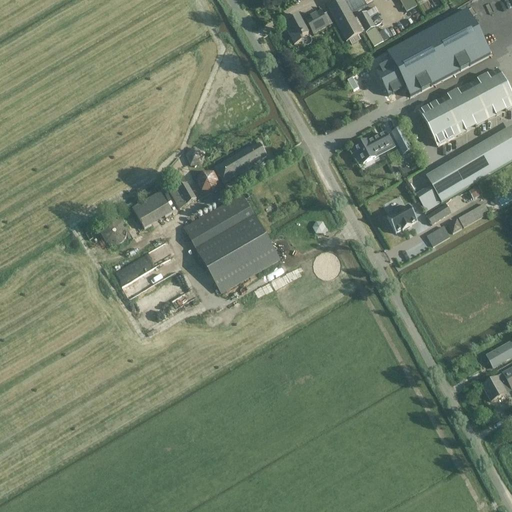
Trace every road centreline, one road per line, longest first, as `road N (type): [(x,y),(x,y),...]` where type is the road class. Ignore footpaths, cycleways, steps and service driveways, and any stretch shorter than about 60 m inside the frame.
road 1 (unclassified): [(511,510),(230,0)]
road 2 (track): [(201,0),(222,54),(181,160),(70,222),(144,338),(216,301)]
road 3 (track): [(484,511),(334,243)]
road 4 (track): [(216,197),(176,225),(216,301),(234,300),(357,229)]
